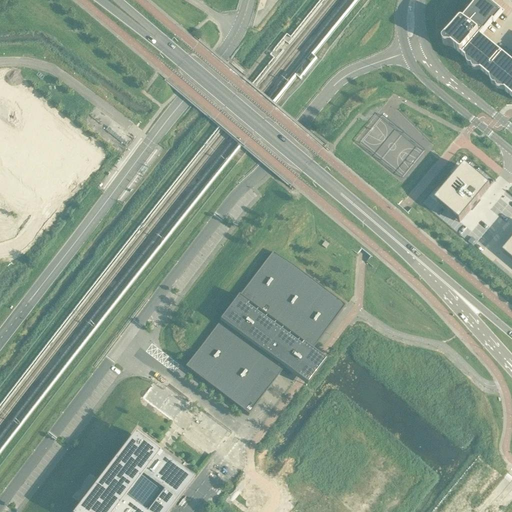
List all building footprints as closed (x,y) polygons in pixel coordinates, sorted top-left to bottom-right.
[(477,0),(461,20),(444,41),(511,97),(511,66),(476,38),(479,35),(499,10),(485,0),(477,0)] [(465,167),(435,203),(460,224),(490,188),(465,167)] [(511,240),(502,252),(511,260),(511,240)] [(220,321),(185,368),(248,416),(283,370),(296,379),(301,383),(304,385),(306,387),(325,362),(320,359),(311,352),(345,307),(272,253),(239,297),(238,297),(219,321),(220,321)] [(131,439),(75,511),(168,511),(193,480),(161,456),(158,453),(134,435),(131,439)]
